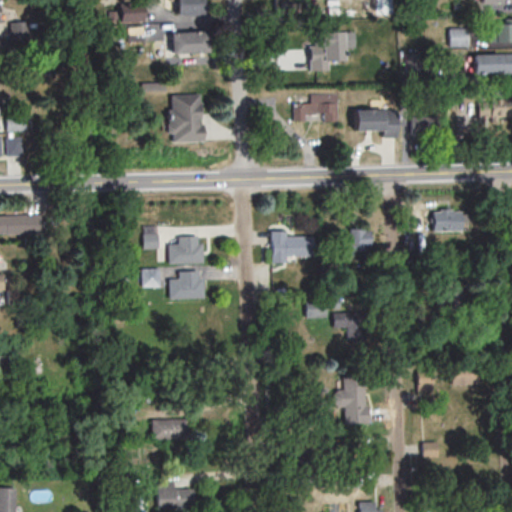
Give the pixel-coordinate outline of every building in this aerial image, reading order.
[(195,0),(174,0),(174,13),(203,13),(203,4),(195,4),(195,0)] [(142,20),(141,2),(118,2),(118,21),(142,20)] [(511,22),(495,22),(494,39),(511,39),(511,22)] [(464,45),(463,27),(456,28),(456,39),(451,39),(451,30),(445,30),(446,46),(464,45)] [(340,58),(339,30),(314,31),(315,45),(304,45),(305,69),(325,68),(325,59),(340,58)] [(172,52),(208,50),(207,31),(171,32),(172,52)] [(511,53),(498,53),(497,71),(511,71),(511,53)] [(316,102),(316,94),(308,94),(308,102),(298,102),(298,120),(304,120),(304,113),(324,112),(325,120),(335,120),(334,102),(316,102)] [(171,141),(202,140),(201,123),(198,123),(198,95),(171,96),(172,108),(166,109),(167,131),(171,131),(171,141)] [(511,99),(504,99),(504,101),(486,100),(486,115),(511,115),(511,99)] [(352,119),(351,129),(379,130),(379,136),(393,136),(393,109),(376,109),(376,119),(352,119)] [(5,137),(5,154),(20,154),(20,136),(5,137)] [(429,210),(430,231),(469,229),(468,209),(429,210)] [(0,231),(9,231),(9,224),(4,224),(3,216),(0,215),(0,231)] [(283,254),(313,254),(313,235),(283,236),(283,229),(269,229),(270,261),(283,261),(283,254)] [(168,243),(168,261),(201,261),(201,244),(168,243)] [(203,296),(203,276),(197,277),(197,270),(177,271),(178,278),(168,278),(168,297),(203,296)] [(304,317),(324,316),(324,298),(303,299),(304,317)] [(448,383),(476,383),(475,363),(448,364),(448,383)] [(343,405),(343,410),(355,410),(355,411),(363,411),(362,384),(351,384),(351,378),(341,379),(341,390),(331,390),(332,406),(343,405)] [(153,418),(153,437),(183,436),(183,417),(153,418)] [(419,441),(419,456),(435,456),(435,441),(419,441)] [(163,488),(163,490),(156,491),(157,507),(193,506),(193,487),(163,488)] [(372,500),(355,500),(355,511),(379,511),(379,508),(372,508),(372,500)]
